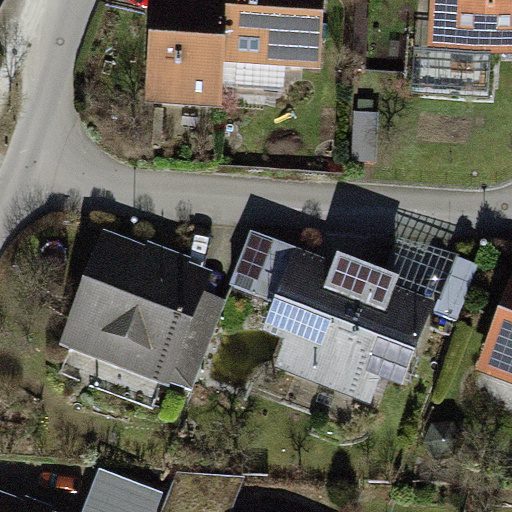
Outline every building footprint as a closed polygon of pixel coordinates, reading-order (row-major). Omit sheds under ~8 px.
[(151,0),(152,110),(222,110),(222,74),(326,77),(325,0),(151,0)] [(511,0),(437,0),(437,60),(511,61),(511,0)] [(0,33),(11,11),(0,5),(0,33)] [(156,110),(153,129),(218,140),(221,121),(156,110)] [(213,291),(111,255),(75,357),(177,393),(213,291)] [(434,321),(306,271),(266,372),(395,422),(434,321)] [(483,280),(458,272),(441,324),(466,332),(483,280)] [(511,296),(486,381),(511,389),(511,296)] [(153,511),(154,509),(100,490),(92,511),(153,511)] [(27,511),(0,502),(0,511),(27,511)]
